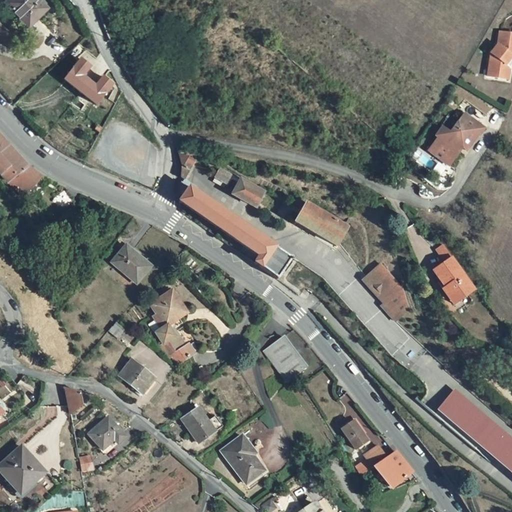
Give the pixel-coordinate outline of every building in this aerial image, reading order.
[(33,23),(48,8),(40,0),(7,0),(5,2),(29,26),(33,23)] [(511,33),(500,31),(499,44),(492,53),(490,65),(496,69),(495,77),(509,79),(511,67),(507,64),(511,57),(511,33)] [(79,56),(62,81),(98,106),(114,83),(102,74),(96,83),(85,76),(92,65),(79,56)] [(479,136),(485,128),(465,114),(450,134),(442,128),(436,136),(439,138),(429,151),(449,166),(462,148),(466,151),(477,135),(479,136)] [(0,156),(11,148),(0,135),(0,156)] [(9,183),(28,167),(11,148),(0,156),(0,174),(8,184),(9,183)] [(199,156),(179,152),(183,168),(181,178),(184,180),(186,177),(199,156)] [(33,188),(42,178),(28,167),(9,183),(25,197),(33,188)] [(224,187),(231,176),(221,170),(214,182),(224,187)] [(198,185),(186,177),(184,180),(183,183),(190,187),(195,191),(198,185)] [(256,209),(265,193),(241,179),(232,195),(256,209)] [(278,279),(292,259),(197,193),(195,191),(190,187),(179,202),(259,257),(255,263),(278,279)] [(74,198),(68,190),(54,201),(61,209),(74,198)] [(74,198),(61,209),(64,213),(78,203),(74,198)] [(337,247),(348,228),(307,203),(296,223),(337,247)] [(442,245),(435,250),(445,263),(452,258),(442,245)] [(137,284),(152,267),(126,246),(112,263),(137,284)] [(453,305),(475,290),(452,258),(445,263),(434,271),(446,288),(443,290),(453,305)] [(403,288),(381,264),(362,281),(384,304),(381,307),(396,322),(410,310),(403,288)] [(171,325),(188,314),(172,291),(150,305),(156,316),(154,317),(161,330),(152,335),(169,359),(173,357),(178,365),(195,354),(189,345),(186,347),(171,325)] [(124,332),(115,325),(109,332),(117,339),(124,332)] [(286,382),(306,367),(284,337),(264,352),(286,382)] [(142,396),(155,380),(132,360),(119,376),(142,396)] [(70,416),(82,406),(80,392),(65,388),(70,416)] [(511,471),(511,439),(455,391),(439,409),(511,471)] [(198,445),(223,427),(216,416),(208,421),(199,408),(181,420),(198,445)] [(118,444),(126,437),(108,418),(89,435),(103,450),(114,440),(118,444)] [(356,450),(368,442),(354,421),(342,430),(356,450)] [(246,485),(265,471),(253,456),(256,454),(242,436),(221,452),(246,485)] [(118,444),(114,440),(103,450),(106,455),(118,444)] [(374,468),(387,459),(378,446),(364,456),(372,468),(374,468)] [(0,471),(20,495),(44,473),(21,447),(0,466),(0,471)] [(404,482),(414,474),(396,452),(387,459),(374,468),(391,490),(402,481),(404,482)] [(83,473),(93,470),(91,456),(80,458),(83,473)] [(269,511),(276,507),(270,499),(261,506),(265,511),(269,511)] [(321,511),(316,503),(302,511),(321,511)]
